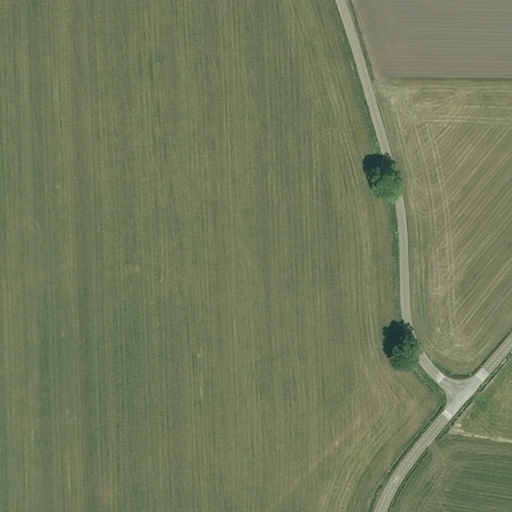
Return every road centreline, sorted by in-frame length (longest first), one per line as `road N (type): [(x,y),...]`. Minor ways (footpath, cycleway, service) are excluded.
road 1 (unclassified): [(463,397),(413,344),(399,200),(339,0)]
road 2 (tertiary): [(381,511),(396,479),(463,397)]
